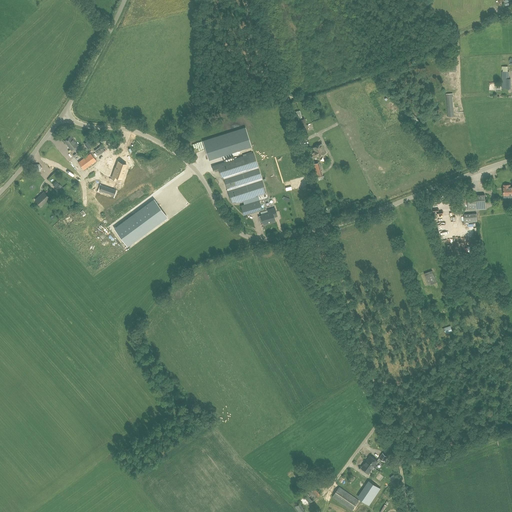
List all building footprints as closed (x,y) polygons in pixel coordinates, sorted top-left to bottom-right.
[(502,72),(502,89),(511,89),(511,79),(509,79),(509,72),(502,72)] [(298,121),(301,132),(308,130),(304,119),(298,121)] [(78,145),(71,136),(64,141),(71,151),(78,145)] [(326,153),(321,143),(313,148),(314,151),(310,153),(313,159),(317,156),(317,157),(326,153)] [(106,150),(103,145),(95,151),(98,155),(106,150)] [(45,161),(51,169),(66,158),(60,149),(45,161)] [(223,162),(211,166),(213,169),(215,170),(219,169),(221,178),(223,177),(231,202),(235,200),(236,202),(243,200),(244,204),(259,199),(259,200),(260,199),(267,197),(265,190),(257,162),(254,152),(252,153),(252,151),(243,154),(243,155),(223,162)] [(91,153),(78,162),(84,170),(96,161),(91,153)] [(315,165),(312,166),(316,178),(323,175),(321,170),(320,170),(317,162),(315,163),(315,165)] [(115,169),(112,180),(115,181),(116,178),(121,180),(126,166),(118,163),(116,169),(115,169)] [(363,186),(359,178),(353,181),(360,195),(366,192),(364,189),(366,188),(364,186),(363,186)] [(511,195),(511,194),(511,187),(510,187),(510,185),(504,185),(504,187),(503,187),(504,198),(511,197),(511,195)] [(115,190),(101,186),(99,191),(113,195),(115,190)] [(35,200),(41,206),(49,198),(44,192),(35,200)] [(485,209),(485,195),(467,196),(468,210),(485,209)] [(244,204),(240,205),(243,214),(262,209),(259,200),(259,199),(244,204)] [(115,229),(127,246),(166,216),(154,200),(115,229)] [(94,212),(98,217),(108,209),(101,202),(99,203),(102,206),(94,212)] [(84,207),(81,214),(89,216),(91,209),(84,207)] [(274,216),(277,215),(275,208),(267,210),(268,213),(260,215),(261,216),(259,217),(260,222),(262,221),(263,224),(275,220),(274,216)] [(477,214),(465,214),(465,223),(477,222),(477,214)] [(63,223),(61,228),(78,234),(81,225),(68,221),(66,224),(63,223)] [(432,271),(424,274),(429,285),(437,283),(432,271)] [(368,473),(373,467),(375,469),(377,466),(375,464),(378,461),(371,456),(361,467),(368,473)] [(432,469),(435,478),(449,472),(445,464),(441,466),(440,466),(437,467),(436,468),(432,469)] [(312,484),(307,488),(316,499),(321,495),(312,484)] [(347,499),(344,502),(352,511),(356,506),(355,505),(358,502),(350,494),(346,498),(347,499)]
